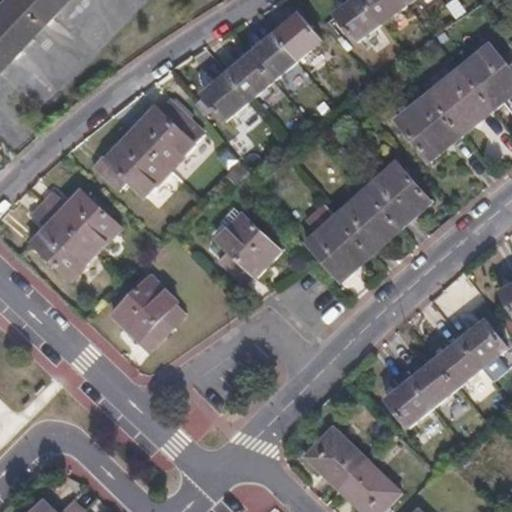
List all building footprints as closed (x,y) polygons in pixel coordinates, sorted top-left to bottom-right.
[(8,0),(0,9),(0,74),(1,75),(71,0),(8,0)] [(384,28),(363,0),(362,0),(339,17),(360,46),(384,28)] [(410,8),(403,0),(363,0),(384,28),(410,8)] [(421,0),(403,0),(410,8),(421,0)] [(303,17),(277,38),(300,64),(325,43),(303,17)] [(300,64),(277,38),(253,58),(275,85),(300,64)] [(493,112),(496,114),(506,106),(505,103),(511,97),(511,71),(493,49),(462,74),(493,112)] [(275,85),(253,58),(230,78),(252,105),(275,85)] [(462,137),(464,140),(475,130),(473,128),(493,112),(462,74),(430,99),(462,137)] [(252,105),(230,78),(207,97),(229,125),(252,105)] [(442,153),(462,137),(430,99),(400,123),(434,164),(445,156),(442,153)] [(158,109),(135,135),(173,172),(198,146),(187,136),(197,126),(171,102),(161,112),(158,109)] [(207,136),(197,126),(187,136),(198,146),(207,136)] [(173,172),(135,135),(109,162),(106,159),(97,169),(123,194),(133,184),(148,199),(173,172)] [(368,194),(400,230),(420,213),(422,215),(433,206),(399,167),(368,194)] [(56,195),(46,206),(99,257),(124,231),(84,193),(70,207),(56,195)] [(393,242),(403,233),(400,230),(368,194),(339,219),(370,255),(389,238),(393,242)] [(46,206),(35,218),(48,231),(88,269),(99,257),(46,206)] [(364,268),(374,259),(370,255),(339,219),(329,208),(311,224),(321,235),(310,244),(348,288),(360,278),(353,270),(361,264),(364,268)] [(222,262),(247,287),(256,278),(259,281),(285,254),(246,215),(220,243),(231,253),(222,262)] [(88,269),(48,231),(35,244),(75,283),(88,269)] [(127,307),(165,343),(189,318),(177,305),(179,303),(154,279),(127,307)] [(152,356),(165,343),(127,307),(117,317),(145,343),(142,346),(152,356)] [(488,323),(464,343),(486,370),(511,350),(488,323)] [(486,370),(464,343),(440,361),(463,389),(486,370)] [(463,389),(440,361),(415,382),(438,410),(463,389)] [(438,410),(415,382),(389,402),(413,431),(438,410)] [(307,459),(343,492),(371,463),(336,430),(307,459)] [(371,463),(343,492),(363,511),(386,511),(404,494),(371,463)] [(85,511),(86,511),(75,502),(65,511),(58,511),(46,501),(36,511),(85,511)]
